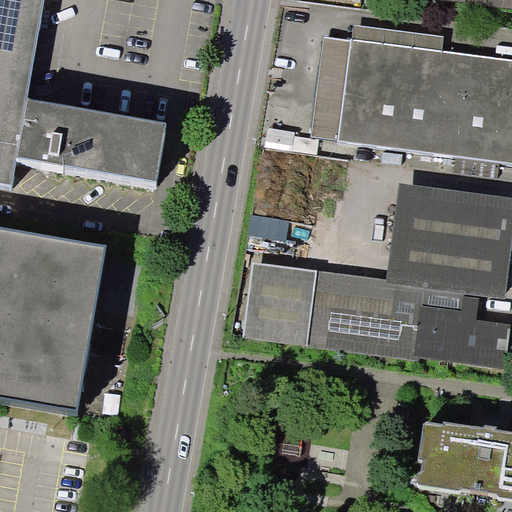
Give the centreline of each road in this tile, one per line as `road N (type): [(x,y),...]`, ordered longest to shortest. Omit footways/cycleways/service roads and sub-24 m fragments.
road 1 (secondary): [(155,511),(242,0)]
road 2 (unknown): [(179,0),(169,62),(156,75),(82,56),(86,0)]
